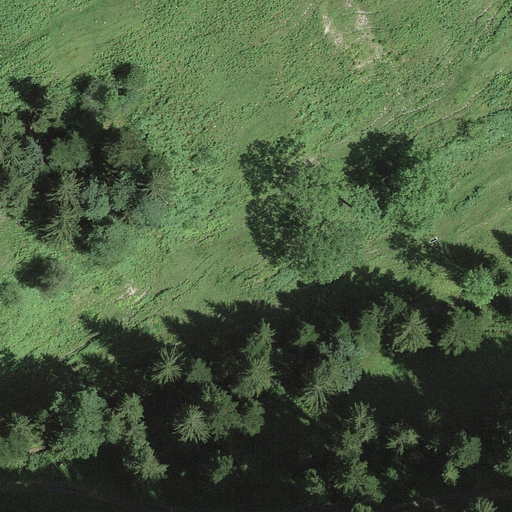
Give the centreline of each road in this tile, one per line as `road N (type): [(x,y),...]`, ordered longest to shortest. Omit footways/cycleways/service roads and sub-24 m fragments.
road 1 (track): [(0,420),(87,360),(279,309),(511,162)]
road 2 (track): [(187,511),(0,482)]
road 3 (track): [(511,497),(365,511)]
